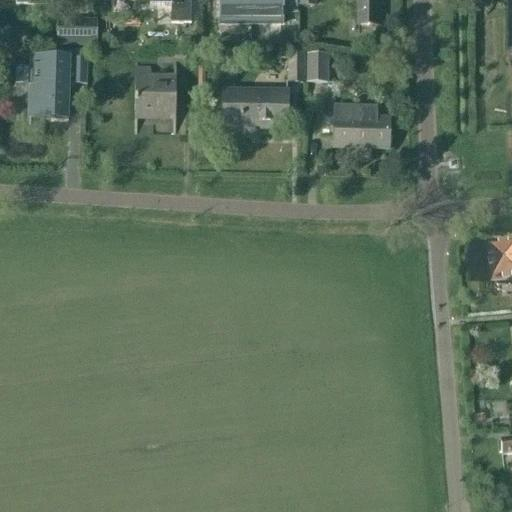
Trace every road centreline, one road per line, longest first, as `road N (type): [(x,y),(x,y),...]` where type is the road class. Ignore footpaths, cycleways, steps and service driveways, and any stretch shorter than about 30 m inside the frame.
road 1 (unclassified): [(0,194),(433,213)]
road 2 (unclassified): [(456,511),(433,213)]
road 3 (residential): [(422,0),(433,213)]
